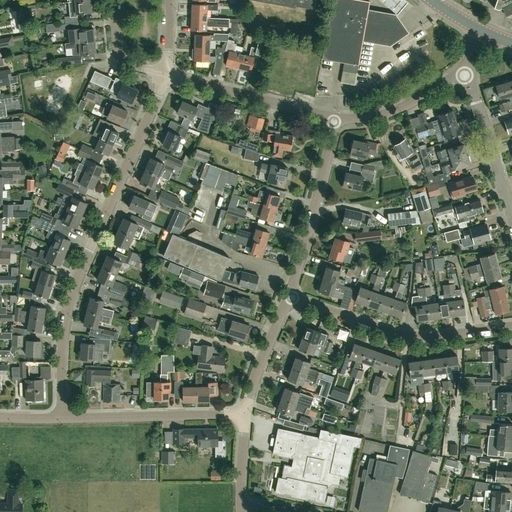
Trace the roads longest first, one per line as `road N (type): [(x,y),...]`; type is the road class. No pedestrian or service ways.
road 1 (residential): [(164,73),(73,288),(60,352),(62,418)]
road 2 (residential): [(511,327),(399,335),(287,296)]
road 3 (residential): [(287,296),(335,117)]
road 4 (residential): [(244,414),(62,418)]
road 5 (residential): [(335,117),(164,73)]
road 6 (residential): [(511,224),(464,73)]
road 7 (residential): [(335,117),(390,112),(464,73)]
road 8 (residential): [(244,414),(287,296)]
